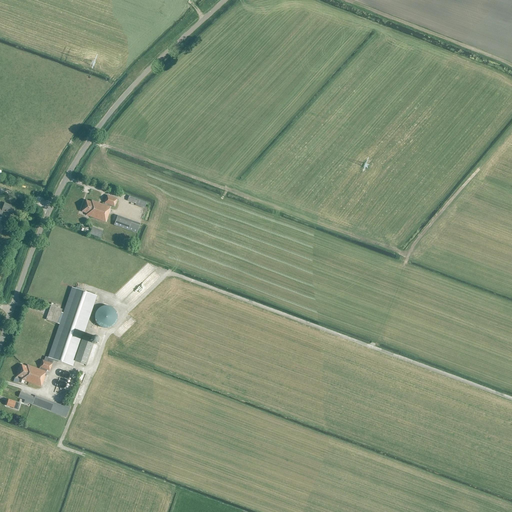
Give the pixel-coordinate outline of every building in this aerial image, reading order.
[(91,200),(90,202),(85,200),(81,212),(86,213),(86,215),(105,222),(109,212),(108,211),(110,205),(114,206),(116,199),(107,196),(104,203),(103,205),(91,200)] [(127,201),(136,204),(138,205),(138,206),(143,208),(144,208),(146,202),(129,196),(127,201)] [(2,208),(0,207),(0,215),(1,216),(3,211),(12,215),(14,207),(4,203),(2,208)] [(135,231),(138,223),(115,215),(112,223),(125,228),(125,227),(135,231)] [(100,238),(103,231),(92,227),(89,234),(100,238)] [(128,307),(159,277),(153,271),(150,274),(146,271),(145,272),(141,268),(117,292),(120,294),(119,295),(123,299),(120,303),(124,307),(126,305),(128,307)] [(94,340),(83,336),(96,296),(72,288),(64,313),(61,312),(62,309),(50,305),(45,320),(57,324),(59,318),(62,319),(49,358),(45,357),(44,361),(43,360),(42,360),(39,367),(39,369),(27,365),(26,366),(21,364),(17,376),(22,378),(21,380),(41,387),(45,376),(44,376),(46,370),(49,371),(52,364),(53,359),(54,360),(72,366),(74,361),(85,365),(94,340)] [(116,314),(116,312),(115,310),(114,309),(112,308),(111,307),(110,306),(108,306),(106,306),(104,306),(103,306),(101,306),(100,307),(98,308),(97,309),(96,311),(95,312),(95,314),(94,315),(94,317),(94,319),(95,321),(95,322),(96,324),(97,325),(98,326),(100,327),(101,328),(103,328),(105,328),(107,328),(108,328),(110,328),(111,327),(113,326),(114,325),(115,323),(116,322),(116,320),(117,319),(117,317),(117,315),(116,314)] [(117,338),(136,321),(130,314),(112,331),(116,335),(115,336),(117,338)] [(65,416),(68,407),(33,395),(32,398),(30,397),(30,395),(19,390),(17,396),(24,399),(23,401),(65,416)] [(17,410),(18,407),(19,407),(20,403),(8,399),(6,406),(13,408),(13,409),(17,410)]
